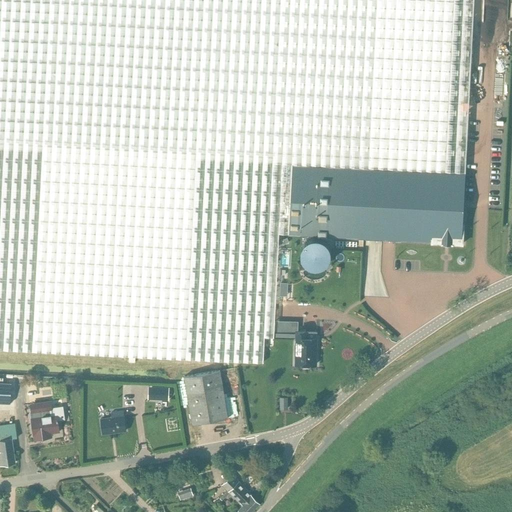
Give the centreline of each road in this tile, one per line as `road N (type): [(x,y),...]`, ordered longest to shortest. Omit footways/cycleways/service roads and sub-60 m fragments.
road 1 (tertiary): [(271,501),(394,381),(511,313)]
road 2 (unclassified): [(0,485),(294,432)]
road 3 (unclassified): [(294,432),(423,332),(511,282)]
